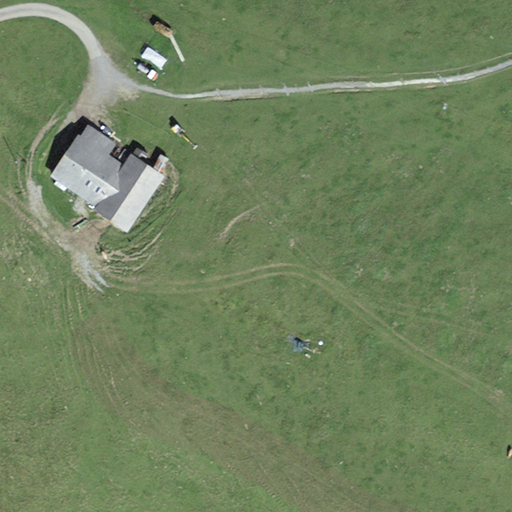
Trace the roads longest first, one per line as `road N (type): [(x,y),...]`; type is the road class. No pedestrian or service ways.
road 1 (track): [(86,245),(60,234),(38,206),(37,177),(47,147),(90,109),(102,82)]
road 2 (track): [(102,82),(87,38),(50,18),(0,16)]
